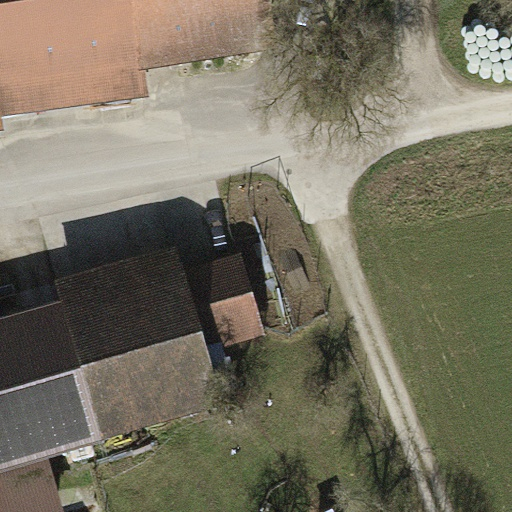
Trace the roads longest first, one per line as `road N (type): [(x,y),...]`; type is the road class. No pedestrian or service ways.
road 1 (residential): [(0,197),(429,124)]
road 2 (track): [(301,149),(441,511)]
road 3 (track): [(420,0),(429,124),(511,109)]
